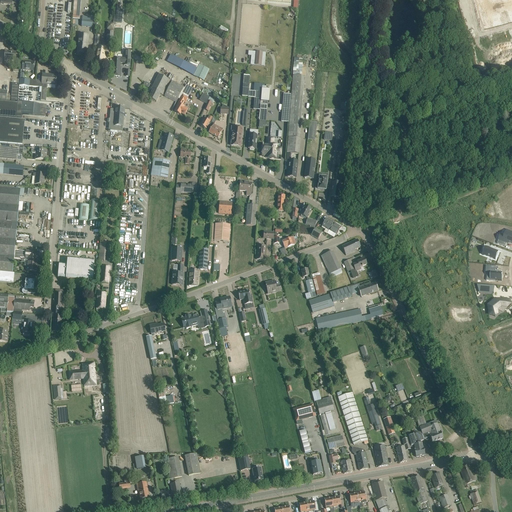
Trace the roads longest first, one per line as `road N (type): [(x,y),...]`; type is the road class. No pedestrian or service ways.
road 1 (unclassified): [(45,347),(357,229)]
road 2 (residential): [(357,229),(69,64)]
road 3 (unclassified): [(45,347),(69,64)]
road 4 (unclassified): [(473,457),(357,229)]
road 5 (residential): [(220,502),(233,509),(361,485),(365,475)]
road 6 (secondary): [(220,502),(365,475)]
